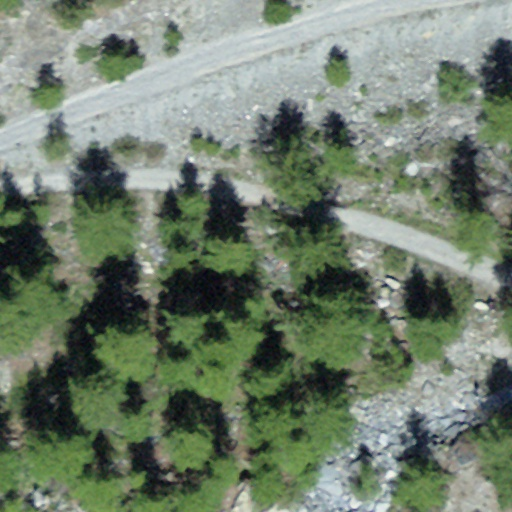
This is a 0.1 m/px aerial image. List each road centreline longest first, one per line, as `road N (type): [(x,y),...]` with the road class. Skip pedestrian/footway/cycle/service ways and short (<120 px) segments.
road 1 (track): [(511,253),(334,206),(152,177),(0,173)]
road 2 (track): [(445,0),(296,25),(0,144)]
